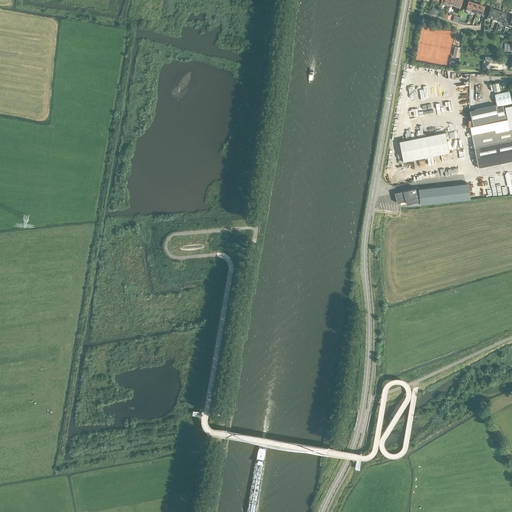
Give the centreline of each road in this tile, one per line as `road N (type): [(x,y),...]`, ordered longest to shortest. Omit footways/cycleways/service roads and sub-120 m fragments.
road 1 (tertiary): [(406,0),(365,238),(364,397),(348,457),(321,511)]
road 2 (unclassified): [(206,511),(289,0)]
